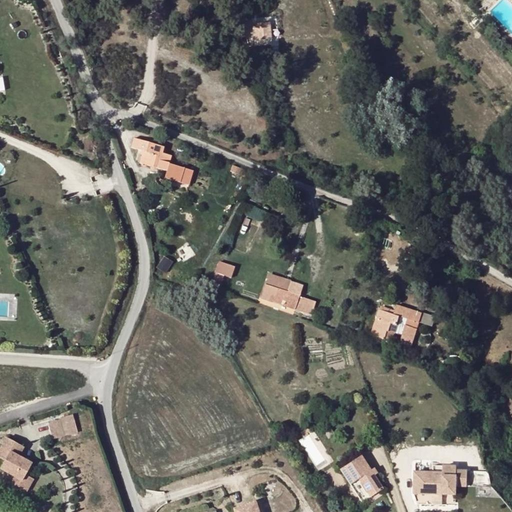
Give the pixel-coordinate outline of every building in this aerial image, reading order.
[(270,37),(268,22),(254,23),(255,38),(270,37)] [(460,149),(467,144),(460,135),(454,140),(460,149)] [(163,155),(165,148),(134,140),(131,149),(143,153),(140,164),(167,172),(168,173),(170,165),(172,157),(163,155)] [(194,172),(170,165),(168,173),(167,172),(165,180),(189,187),(194,172)] [(244,170),(234,165),(231,171),(242,175),(244,170)] [(183,249),(190,260),(195,256),(189,246),(183,249)] [(154,267),(162,272),(169,261),(160,256),(154,267)] [(220,261),(215,271),(224,274),(230,276),(234,266),(220,261)] [(260,297),(295,309),(299,297),(303,285),(268,274),(260,297)] [(220,287),(222,279),(214,276),(211,283),(220,287)] [(314,303),(299,297),(295,309),(310,314),(314,303)] [(380,309),(395,314),(397,308),(382,303),(380,309)] [(422,314),(398,305),(397,308),(395,314),(380,309),(372,333),(392,340),(395,332),(403,334),(400,342),(411,346),(417,329),(413,328),(415,322),(419,323),(422,314)] [(435,318),(422,314),(419,323),(432,328),(435,318)] [(461,356),(450,355),(450,369),(460,369),(461,356)] [(69,434),(77,432),(72,414),(64,417),(69,434)] [(47,422),(52,439),(60,437),(56,420),(47,422)] [(329,439),(335,435),(329,426),(322,430),(329,439)] [(0,448),(0,458),(4,460),(0,467),(0,468),(15,476),(22,481),(18,487),(26,492),(35,477),(26,473),(31,463),(17,455),(22,446),(6,438),(0,448)] [(384,490),(362,457),(340,471),(362,504),(384,490)] [(415,473),(414,495),(457,497),(457,488),(468,488),(468,473),(457,472),(457,468),(443,468),(443,474),(415,473)] [(18,487),(22,481),(15,476),(11,484),(18,487)] [(258,511),(255,501),(234,507),(235,511),(258,511)]
